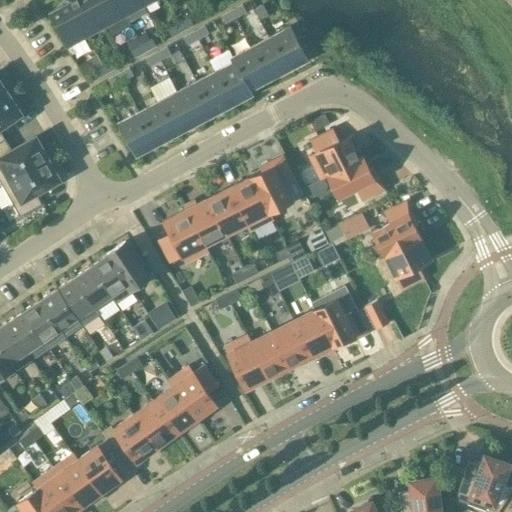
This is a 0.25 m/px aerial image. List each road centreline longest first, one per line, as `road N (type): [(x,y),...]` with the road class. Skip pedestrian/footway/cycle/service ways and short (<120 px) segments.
road 1 (residential): [(473,214),(353,98),(329,92),(297,99),(129,192),(104,197)]
road 2 (tertiary): [(481,330),(281,437)]
road 3 (tertiary): [(303,473),(499,380)]
road 4 (residential): [(0,32),(104,197)]
road 5 (tertiary): [(281,437),(170,511)]
road 6 (residential): [(104,197),(0,266)]
